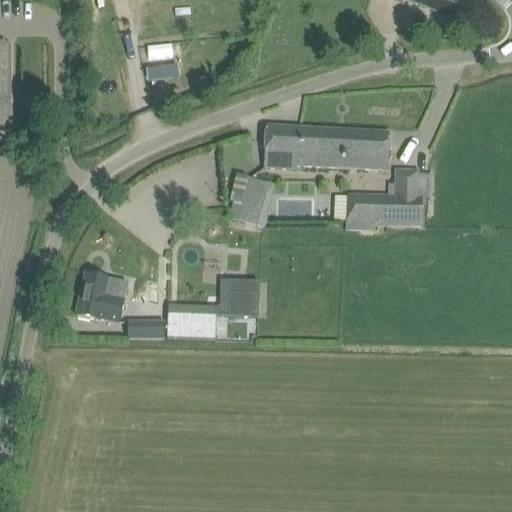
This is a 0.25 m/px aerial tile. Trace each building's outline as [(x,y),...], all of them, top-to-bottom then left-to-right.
[(467,0),(399,0),(460,23),(468,0),(467,0)] [(173,43),(148,46),(150,59),(174,55),(173,43)] [(0,141),(9,141),(10,46),(0,45),(0,141)] [(175,67),(147,70),(148,80),(176,76),(175,67)] [(265,171),(303,173),(303,169),(387,173),(389,135),(267,129),(265,171)] [(422,196),(419,196),(419,170),(394,170),(393,184),(387,184),(387,196),(345,194),(343,223),(375,224),(375,227),(421,228),(422,196)] [(268,200),(272,185),(248,179),(237,222),(243,223),(264,229),(271,201),(268,200)] [(76,317),(96,321),(118,326),(125,298),(124,298),(127,284),(110,280),(110,279),(86,274),(76,317)] [(229,318),(257,318),(258,283),(230,283),(229,318)] [(167,340),(215,342),(216,318),(168,316),(167,340)] [(128,324),(128,341),(164,341),(164,324),(128,324)]
